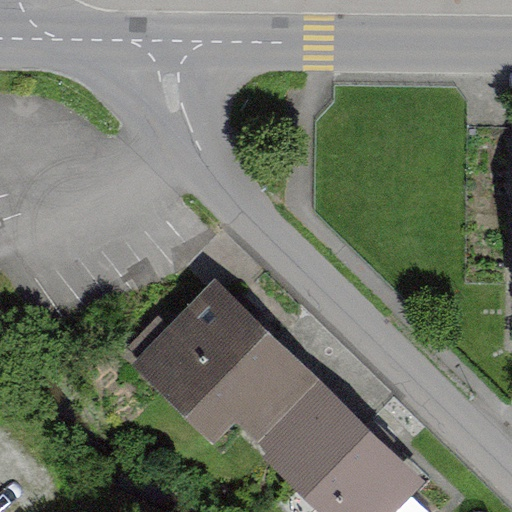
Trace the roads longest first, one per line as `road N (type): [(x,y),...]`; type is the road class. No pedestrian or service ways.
road 1 (residential): [(511,479),(210,166),(171,97),(171,40)]
road 2 (residential): [(171,40),(511,45)]
road 3 (residential): [(35,40),(171,40)]
